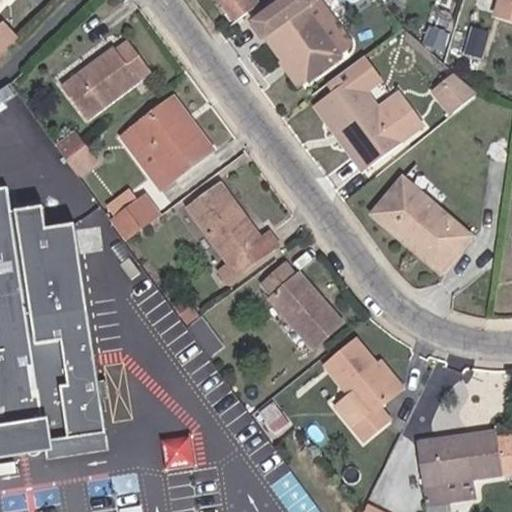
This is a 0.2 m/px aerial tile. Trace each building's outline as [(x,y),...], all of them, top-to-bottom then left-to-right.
[(1,0),(10,9),(17,0),(1,0)] [(244,0),(255,13),(273,0),(272,0),(244,0)] [(290,27),(327,71),(358,46),(325,3),(328,0),(292,0),(272,16),(285,31),(290,27)] [(345,0),(328,0),(325,3),(358,46),(372,35),(345,0)] [(0,56),(8,64),(34,35),(21,22),(12,32),(0,21),(0,56)] [(475,26),(466,50),(482,56),(490,31),(475,26)] [(320,76),(327,71),(290,27),(285,31),(320,76)] [(134,46),(83,83),(108,117),(170,70),(149,40),(137,48),(134,46)] [(340,93),(387,158),(421,133),(375,69),(340,93)] [(432,92),(453,116),(479,93),(458,69),(432,92)] [(191,101),(155,127),(192,176),(233,146),(214,118),(208,123),(191,101)] [(77,139),(87,153),(104,141),(92,127),(77,139)] [(181,183),(192,176),(155,127),(145,134),(181,183)] [(104,141),(87,153),(99,169),(116,157),(104,141)] [(421,172),(392,206),(460,264),(488,229),(421,172)] [(209,204),(249,261),(259,254),(268,265),(299,245),(292,234),(284,238),(242,183),(209,204)] [(0,457),(45,451),(47,463),(110,454),(104,431),(73,222),(44,224),(41,203),(12,207),(8,186),(0,186),(0,457)] [(140,231),(145,238),(178,214),(163,194),(129,216),(140,231)] [(131,238),(141,251),(147,247),(150,245),(145,238),(140,231),(131,238)] [(158,263),(147,247),(141,251),(138,254),(149,270),(158,263)] [(288,281),(298,296),(294,300),(335,348),(366,322),(325,275),(320,279),(309,266),(288,281)] [(381,339),(349,365),(374,395),(390,415),(377,425),(386,436),(412,414),(405,405),(422,389),(381,339)] [(305,403),(316,414),(323,407),(313,395),(305,403)] [(374,395),(361,406),(377,425),(390,415),(374,395)] [(511,434),(441,444),(447,487),(450,504),(500,498),(499,478),(511,476),(511,434)]
